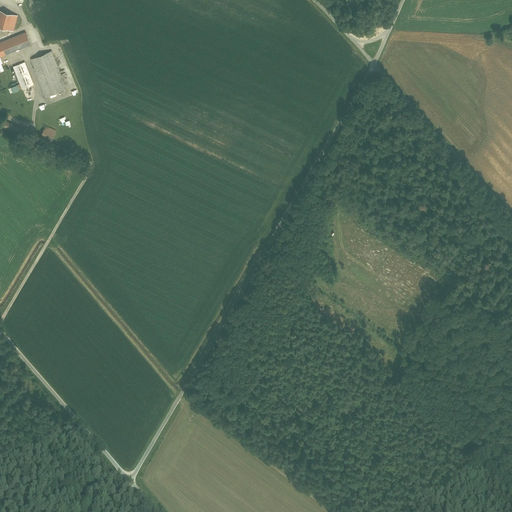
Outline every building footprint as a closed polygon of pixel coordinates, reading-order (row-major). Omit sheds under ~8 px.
[(15,11),(0,7),(0,23),(11,27),(15,11)] [(26,32),(0,42),(0,53),(1,55),(31,44),(26,32)] [(53,48),(32,56),(46,94),(51,92),(57,90),(68,86),(53,48)] [(35,81),(26,59),(14,63),(23,86),(35,81)] [(20,87),(17,80),(13,82),(14,83),(9,85),(12,90),(20,87)] [(8,118),(6,117),(4,122),(3,124),(19,131),(22,124),(8,118)] [(44,125),(40,136),(52,141),(56,130),(44,125)]
